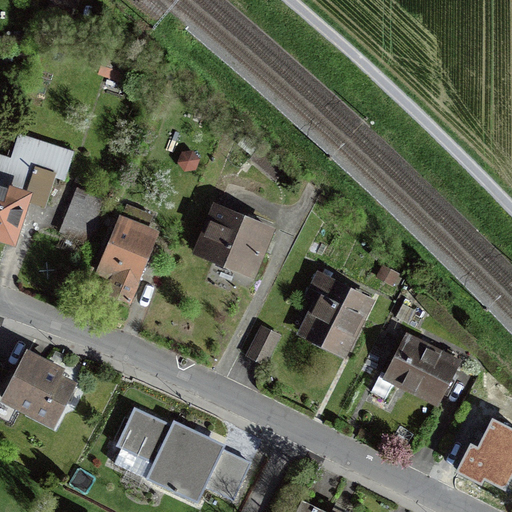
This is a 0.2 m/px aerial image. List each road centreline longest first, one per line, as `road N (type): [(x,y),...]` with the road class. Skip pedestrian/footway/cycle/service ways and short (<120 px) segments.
road 1 (residential): [(0,300),(172,368),(469,511)]
road 2 (track): [(511,207),(289,0)]
